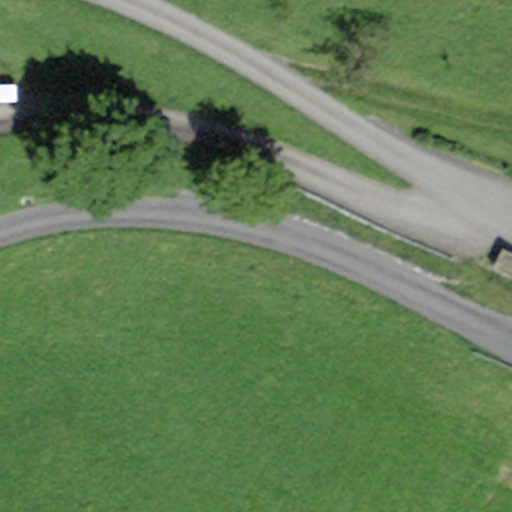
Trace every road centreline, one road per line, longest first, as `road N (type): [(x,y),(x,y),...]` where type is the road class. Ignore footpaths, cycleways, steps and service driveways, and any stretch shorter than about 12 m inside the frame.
road 1 (unclassified): [(0,234),(138,211),(268,230),(511,342)]
road 2 (unclassified): [(511,205),(423,168),(200,35),(119,0)]
